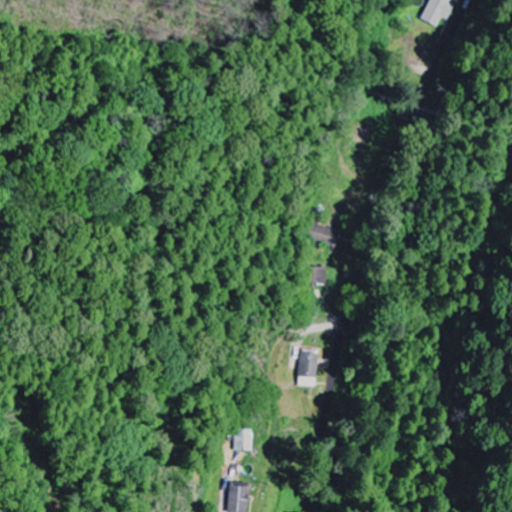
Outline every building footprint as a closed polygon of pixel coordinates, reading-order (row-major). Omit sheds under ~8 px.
[(443,18),(449,20),(456,6),(450,3),(451,0),(430,0),(421,20),(438,28),(443,18)] [(334,248),(340,232),(314,222),(308,238),(334,248)] [(327,284),(326,267),(309,267),(310,284),(327,284)] [(316,387),(318,350),(300,349),(299,386),(316,387)] [(236,451),(254,451),(253,425),(236,425),(236,451)] [(247,511),(249,483),(231,482),(229,511),(247,511)]
